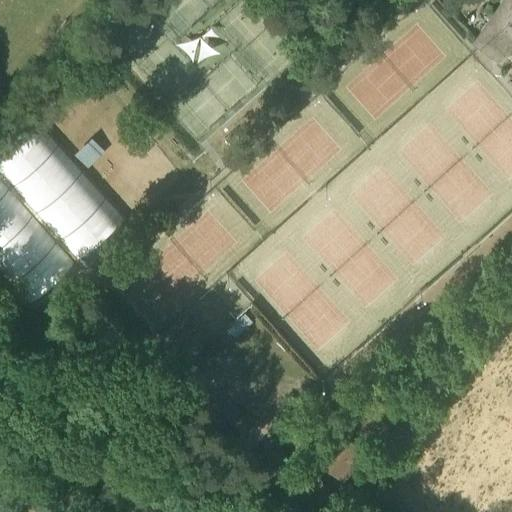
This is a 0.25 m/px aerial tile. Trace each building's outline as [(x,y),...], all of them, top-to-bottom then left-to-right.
[(511,0),(504,0),(475,41),(499,59),(511,40),(511,25),(507,22),(511,14),(511,0)] [(37,126),(0,157),(0,279),(24,307),(122,223),(37,126)] [(233,130),(224,138),(230,145),(239,137),(233,130)] [(226,329),(234,338),(252,322),(244,313),(226,329)] [(361,391),(343,414),(370,435),(388,411),(361,391)] [(356,448),(329,428),(311,452),(338,472),(356,448)] [(242,473),(262,495),(287,472),(267,450),(242,473)] [(302,511),(321,511),(334,501),(311,476),(289,496),(302,511)]
